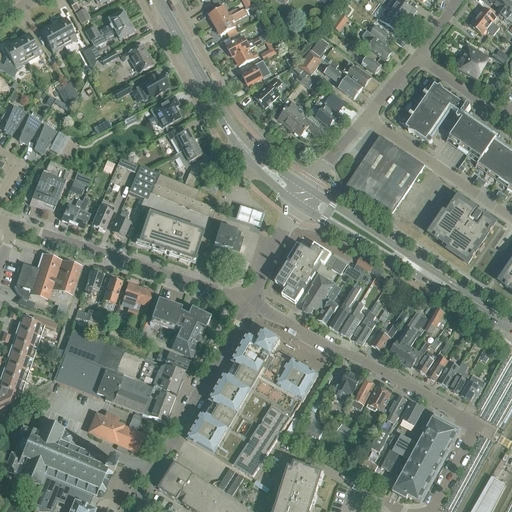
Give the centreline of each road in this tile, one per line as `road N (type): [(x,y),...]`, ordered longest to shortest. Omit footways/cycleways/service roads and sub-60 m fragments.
road 1 (residential): [(430,511),(476,428),(249,302)]
road 2 (tertiary): [(511,327),(299,194)]
road 3 (unclassified): [(249,302),(13,225)]
road 4 (tertiary): [(299,194),(226,129),(157,0)]
road 5 (unclassified): [(134,511),(249,302)]
road 6 (residential): [(299,194),(416,55)]
